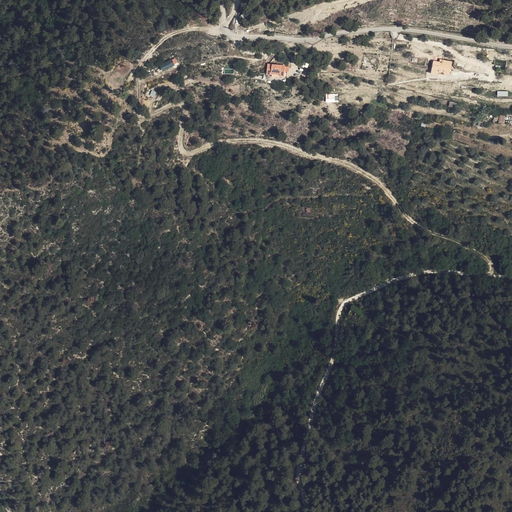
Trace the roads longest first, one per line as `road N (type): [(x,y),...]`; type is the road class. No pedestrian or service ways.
road 1 (track): [(490,276),(489,259),(421,227),(359,169),(273,143),(232,141),(185,154),(184,109),(142,116),(138,79),(160,42),(177,31),(225,29)]
road 2 (track): [(308,511),(298,476),(345,303),(430,270),(511,278)]
road 3 (unclassified): [(511,47),(405,30),(308,40),(239,36),(223,26),(221,0)]
